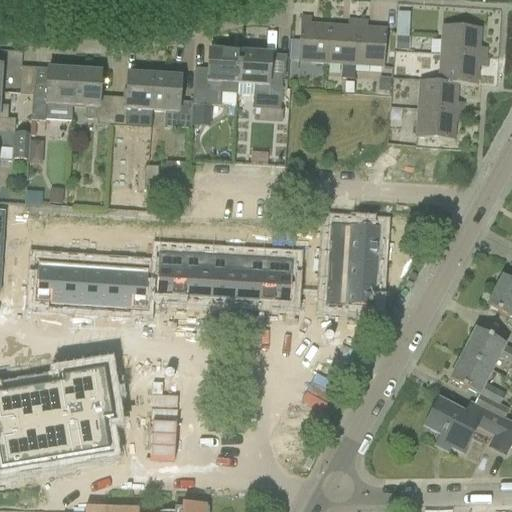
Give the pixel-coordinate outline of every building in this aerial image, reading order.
[(409,49),(410,13),(398,12),(397,49),(409,49)] [(298,64),(326,66),(329,28),(310,27),(310,20),(301,19),(298,64)] [(329,28),(326,66),(341,67),(340,77),(354,78),(354,68),(357,23),(347,22),(347,30),(329,28)] [(357,23),(354,68),(383,70),(385,32),(366,31),(367,23),(357,23)] [(441,28),(440,57),(485,60),(486,51),(478,51),(480,31),(441,28)] [(222,86),(237,87),(239,55),(208,53),(207,71),(194,70),(192,104),(192,107),(220,108),(222,86)] [(281,76),(269,75),(269,57),(239,55),(237,87),(254,88),(252,110),(279,111),(281,76)] [(419,84),(476,88),(477,70),(484,70),(485,60),(440,57),(438,85),(419,84)] [(19,98),(32,98),(32,94),(34,95),(35,70),(20,69),(19,98)] [(45,95),(34,95),(32,94),(32,98),(31,123),(45,124),(45,122),(69,123),(72,73),(47,71),(45,95)] [(112,99),(99,98),(100,75),(72,73),(69,123),(71,123),(71,115),(85,116),(84,121),(97,121),(96,126),(110,127),(112,99)] [(151,114),(153,78),(126,77),(124,100),(112,99),(110,127),(150,130),(151,114)] [(151,114),(164,115),(163,131),(191,133),(192,107),(192,104),(179,103),(180,80),(153,78),(151,114)] [(419,84),(417,112),(462,115),(462,107),(455,106),(457,87),(476,89),(476,88),(419,84)] [(8,108),(0,107),(0,134),(14,136),(15,122),(7,121),(8,108)] [(461,126),(462,115),(417,112),(415,141),(453,144),(454,125),(461,126)] [(0,162),(11,163),(12,161),(28,162),(29,137),(14,136),(0,134),(0,162)] [(42,164),(44,141),(34,140),(32,163),(42,164)] [(142,193),(156,193),(157,169),(143,168),(142,193)] [(125,197),(130,197),(130,185),(110,184),(110,196),(111,196),(111,203),(125,203),(125,197)] [(25,193),(24,207),(41,208),(42,194),(25,193)] [(55,217),(54,232),(62,233),(63,217),(55,217)] [(63,217),(62,233),(70,233),(71,218),(63,217)] [(98,220),(97,235),(105,235),(106,220),(98,220)] [(106,220),(105,235),(113,236),(114,221),(106,220)] [(128,222),(126,237),(135,237),(136,222),(128,222)] [(179,225),(179,237),(187,237),(187,225),(179,225)] [(187,225),(187,237),(195,238),(196,226),(190,225),(187,225)] [(333,227),(331,255),(375,258),(377,230),(333,227)] [(232,228),(231,240),(239,241),(240,229),(232,228)] [(240,229),(239,241),(247,241),(248,229),(240,229)] [(25,230),(25,243),(33,243),(34,231),(25,230)] [(266,230),(266,242),(274,243),(274,231),(266,230)] [(299,241),(298,253),(307,253),(307,241),(299,241)] [(161,254),(158,298),(186,300),(189,256),(185,255),(166,254),(161,254)] [(331,255),(329,280),(373,283),(375,258),(331,255)] [(189,256),(186,300),(211,301),(214,257),(189,256)] [(24,257),(23,269),(31,269),(32,257),(24,257)] [(214,257),(211,301),(236,303),(239,259),(214,257)] [(239,259),(236,303),(261,304),(264,260),(239,259)] [(264,260),(261,304),(289,306),(292,262),(264,260)] [(38,265),(35,305),(57,307),(60,266),(38,265)] [(60,266),(57,307),(79,308),(81,268),(60,266)] [(297,267),(297,279),(305,279),(306,267),(297,267)] [(81,268),(79,308),(100,309),(103,269),(81,268)] [(23,269),(22,281),(30,281),(31,269),(23,269)] [(103,269),(100,309),(122,311),(124,270),(103,269)] [(124,270),(122,311),(145,312),(147,272),(124,270)] [(297,279),(296,291),(304,291),(305,279),(297,279)] [(329,280),(328,308),(372,310),(373,283),(329,280)] [(509,319),(511,312),(511,284),(502,280),(487,308),(509,319)] [(492,373),(499,360),(511,366),(511,350),(506,348),(475,332),(462,357),(492,373)] [(486,386),(492,373),(462,357),(449,382),(478,397),(474,406),(504,421),(509,411),(500,407),(505,396),(486,386)] [(61,387),(0,397),(0,471),(0,473),(108,455),(103,425),(112,423),(104,374),(60,381),(61,387)] [(427,418),(428,420),(423,430),(440,439),(437,444),(462,457),(475,431),(491,439),(486,449),(506,460),(511,447),(511,424),(504,421),(474,406),(469,404),(463,414),(438,401),(434,409),(431,409),(427,418)]
